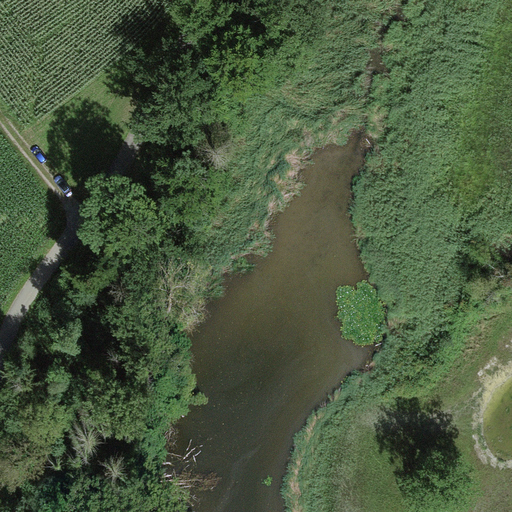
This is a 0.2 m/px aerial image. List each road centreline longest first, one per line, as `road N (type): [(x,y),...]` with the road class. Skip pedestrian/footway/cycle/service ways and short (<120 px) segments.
road 1 (track): [(208,0),(134,142),(14,317),(0,355)]
road 2 (track): [(82,222),(0,114)]
